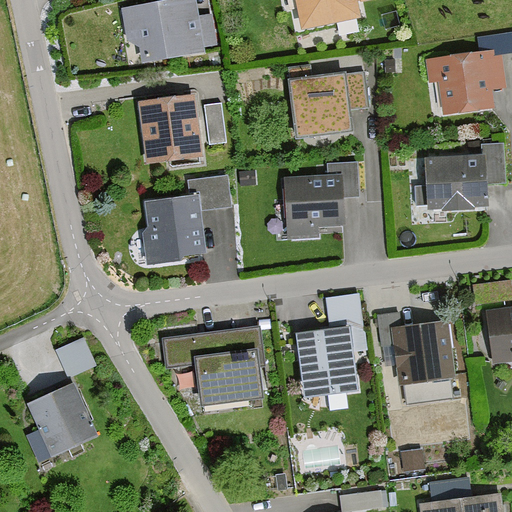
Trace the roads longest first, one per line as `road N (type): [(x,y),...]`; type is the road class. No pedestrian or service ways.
road 1 (residential): [(511,258),(91,311)]
road 2 (residential): [(23,0),(91,311)]
road 3 (residential): [(91,311),(215,511)]
